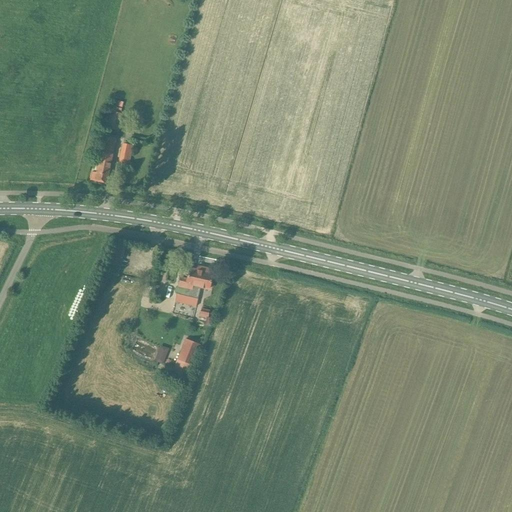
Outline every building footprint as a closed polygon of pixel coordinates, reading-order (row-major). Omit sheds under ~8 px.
[(111,111),(107,128),(118,130),(122,114),(111,111)] [(116,139),(106,136),(103,152),(101,152),(96,173),(92,172),(91,180),(94,181),(107,184),(116,139)] [(131,146),(123,144),(120,156),(128,158),(131,146)] [(176,295),(175,302),(196,307),(201,288),(209,290),(213,271),(205,268),(204,272),(190,269),(187,280),(180,278),(178,287),(177,287),(176,288),(175,290),(175,291),(175,293),(176,295)] [(199,317),(208,318),(209,311),(201,309),(199,317)] [(200,346),(186,340),(178,360),(174,370),(165,366),(161,376),(184,385),(192,366),(200,346)] [(160,345),(153,361),(162,364),(168,349),(160,345)]
